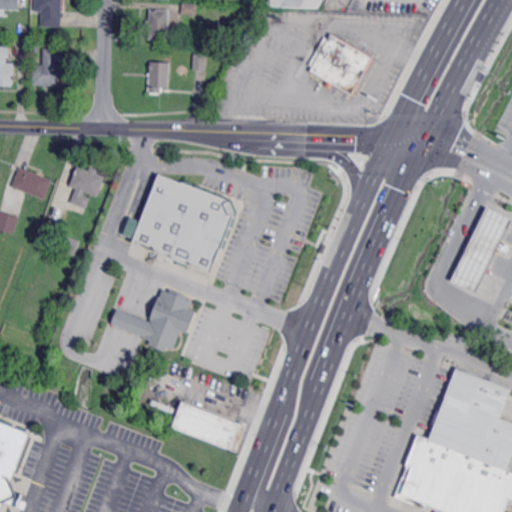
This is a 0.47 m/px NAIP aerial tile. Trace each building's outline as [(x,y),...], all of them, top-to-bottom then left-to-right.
[(20,0),(20,9),(0,8),(0,0),(20,0)] [(63,0),(62,26),(42,26),(43,11),(37,10),(37,0),(63,0)] [(324,0),(320,9),(266,6),(269,0),(324,0)] [(198,15),(183,14),(184,3),(199,4),(198,15)] [(170,40),(150,39),(151,28),(148,28),(148,20),(150,20),(151,9),(171,10),(170,40)] [(353,93),(312,70),(332,35),(373,58),(353,93)] [(39,53),(31,53),(31,40),(39,40),(39,53)] [(11,57),(8,57),(8,63),(15,63),(14,86),(0,85),(0,45),(11,46),(11,57)] [(72,63),(60,63),(60,67),(72,67),(72,79),(60,79),(60,86),(33,86),(34,65),(43,65),(44,48),(72,49),(72,63)] [(207,70),(194,69),(195,53),(208,54),(207,70)] [(170,88),(162,87),(162,92),(150,92),(152,62),(171,63),(170,88)] [(481,82),(477,80),(481,71),(486,73),(481,82)] [(91,170),(92,167),(99,170),(98,173),(106,177),(98,196),(85,191),(84,195),(92,198),(88,208),(72,202),(77,188),(71,185),(79,166),(91,170)] [(46,199),(14,186),(21,167),(54,179),(46,199)] [(212,273),(133,243),(135,237),(126,234),(133,217),(142,220),(160,174),(238,204),(212,273)] [(453,282),(479,292),(510,216),(484,205),(453,282)] [(15,233),(0,228),(0,213),(1,210),(20,216),(15,233)] [(76,256),(61,250),(67,235),(81,240),(76,256)] [(323,253),(318,251),(322,242),(327,244),(323,253)] [(190,297),(189,299),(194,301),(191,309),(199,312),(190,335),(182,332),(174,351),(168,349),(166,352),(149,346),(151,342),(144,340),(145,337),(112,324),(118,309),(151,322),(164,290),(169,292),(170,289),(190,297)] [(511,459),(508,470),(511,471),(511,499),(506,511),(449,511),(429,504),(426,511),(395,498),(420,435),(429,439),(456,370),(511,390),(501,418),(511,422),(511,459)] [(238,452),(174,427),(184,401),(248,426),(238,452)] [(0,511),(0,420),(32,432),(13,480),(19,494),(18,495),(17,496),(5,502),(0,511)]
